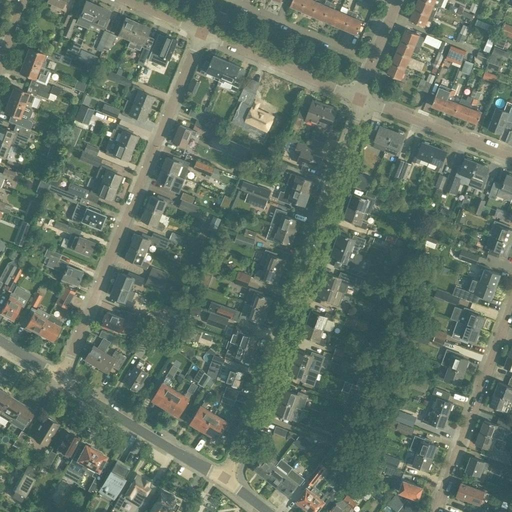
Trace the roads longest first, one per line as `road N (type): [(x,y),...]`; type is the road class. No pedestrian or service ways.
road 1 (residential): [(224,480),(360,100)]
road 2 (residential): [(62,377),(201,32)]
road 3 (residential): [(436,511),(511,306)]
road 4 (residential): [(224,480),(62,377)]
road 5 (residential): [(360,100),(201,32)]
road 6 (residential): [(511,158),(360,100)]
road 7 (residential): [(371,63),(230,0)]
